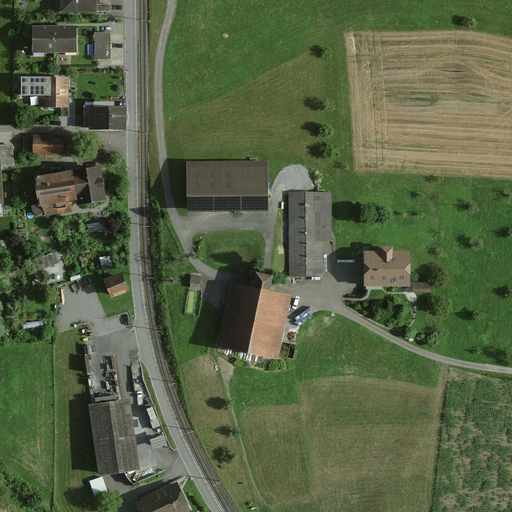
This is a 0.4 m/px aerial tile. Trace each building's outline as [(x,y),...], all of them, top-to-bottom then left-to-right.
[(95,0),(62,0),(62,13),(96,12),(95,0)] [(75,29),(54,30),(55,54),(75,54),(75,29)] [(54,30),(34,30),(34,54),(55,54),(54,30)] [(95,30),(96,58),(112,57),(111,30),(95,30)] [(39,98),(51,98),(51,79),(22,79),(21,98),(39,98)] [(68,109),(68,79),(51,79),(51,98),(39,98),(38,109),(68,109)] [(124,110),(91,109),(91,128),(124,128),(124,110)] [(62,139),(33,138),(33,154),(62,155),(62,139)] [(266,163),(189,164),(189,209),(266,208),(266,163)] [(100,169),(34,179),(39,209),(76,204),(77,209),(106,205),(100,169)] [(327,194),(289,194),(290,272),(319,272),(319,240),(328,240),(327,194)] [(46,264),(58,261),(56,252),(44,255),(46,264)] [(410,253),(366,253),(366,286),(410,286),(410,253)] [(191,285),(198,286),(200,274),(193,273),(191,285)] [(122,276),(107,281),(112,296),(128,290),(122,276)] [(430,290),(431,282),(415,280),(414,289),(430,290)] [(290,297),(233,285),(220,344),(277,356),(290,297)] [(25,326),(33,326),(32,332),(44,332),(44,319),(25,319),(25,326)] [(128,401),(91,407),(102,473),(138,467),(128,401)] [(178,484),(139,500),(144,511),(179,511),(188,508),(178,484)]
